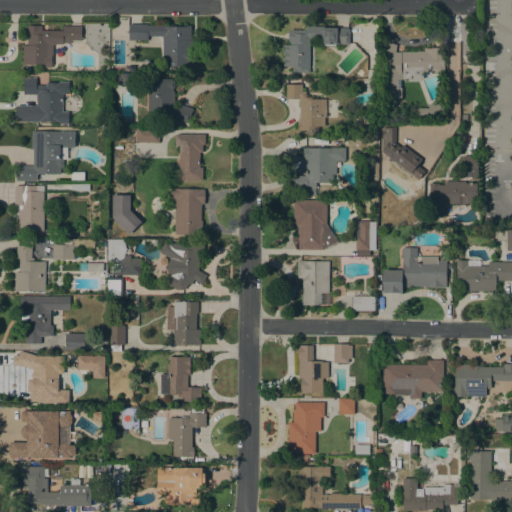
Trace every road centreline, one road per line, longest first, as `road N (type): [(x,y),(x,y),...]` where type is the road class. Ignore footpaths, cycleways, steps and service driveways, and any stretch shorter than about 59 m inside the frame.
road 1 (residential): [(244,511),(248,150),(230,0)]
road 2 (residential): [(470,6),(0,2)]
road 3 (residential): [(247,326),(511,329)]
